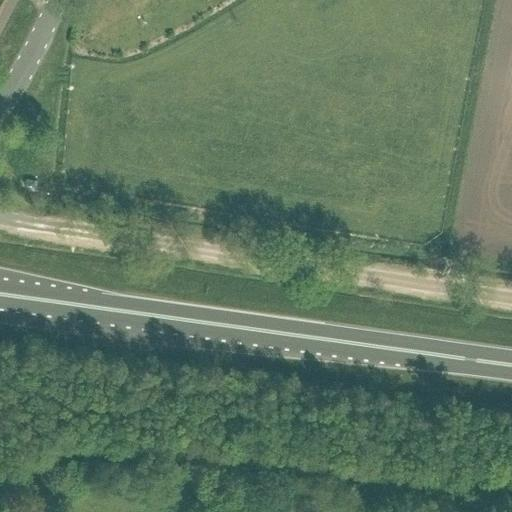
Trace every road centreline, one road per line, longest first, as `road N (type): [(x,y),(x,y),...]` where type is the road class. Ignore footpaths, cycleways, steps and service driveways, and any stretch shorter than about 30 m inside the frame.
road 1 (unclassified): [(511,296),(63,234),(0,217)]
road 2 (trunk): [(511,365),(0,295)]
